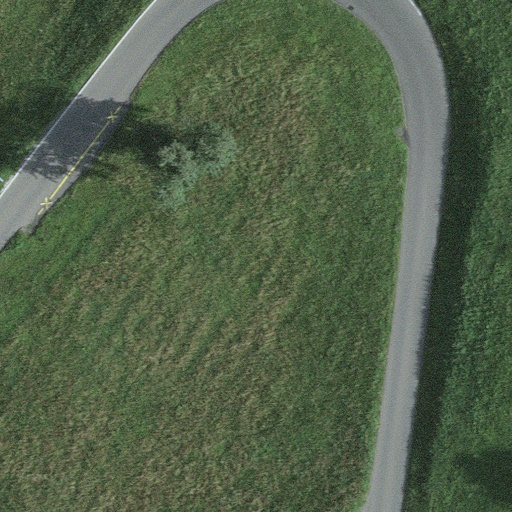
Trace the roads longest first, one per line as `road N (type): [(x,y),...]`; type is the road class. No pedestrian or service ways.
road 1 (tertiary): [(376,0),(419,57),(428,134),(391,511)]
road 2 (tertiary): [(0,224),(185,0)]
